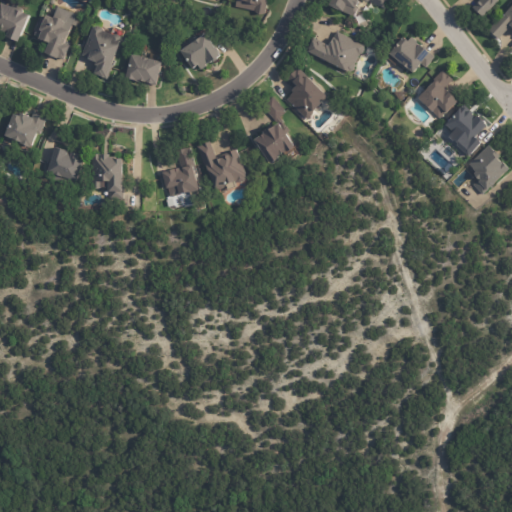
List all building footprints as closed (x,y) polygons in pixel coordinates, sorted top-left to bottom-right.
[(268,0),(266,13),(235,6),(236,0),(268,0)] [(387,0),(384,7),(368,0),(367,2),(361,0),(355,0),(352,6),(355,8),(352,15),(341,10),(340,12),(326,6),(328,0),(387,0)] [(500,0),(484,18),(473,8),(481,0),(500,0)] [(19,41),(8,36),(9,34),(0,30),(0,11),(4,2),(33,15),(21,42),(19,41)] [(78,19),(77,19),(82,22),(79,28),(75,26),(74,30),(75,31),(69,45),(73,47),(69,56),(68,56),(66,61),(49,52),(53,43),(36,35),(45,16),(50,19),(52,15),(57,17),(61,6),(79,15),(78,19)] [(511,24),(500,38),(490,29),(503,13),(504,14),(507,10),(510,12),(511,9),(511,24)] [(114,34),(120,36),(120,35),(128,39),(128,46),(112,80),(101,75),(104,67),(102,66),(103,63),(93,59),(86,56),(99,28),(102,27),(106,27),(108,28),(110,32),(114,34)] [(363,45),(364,46),(360,54),(359,53),(349,74),(343,70),(342,71),(305,53),(307,51),(305,50),(310,38),(325,46),(327,41),(329,42),(331,39),(332,39),(335,32),(363,45)] [(212,39),(223,58),(201,72),(198,68),(194,71),(182,52),(209,35),(212,39)] [(415,38),(417,40),(416,41),(426,49),(430,52),(435,56),(428,67),(421,61),(412,72),(407,68),(406,69),(399,63),(400,62),(388,53),(401,36),(408,41),(412,36),(415,38)] [(141,55),(167,62),(160,85),(159,84),(158,86),(142,81),(142,83),(134,80),(134,79),(129,78),(137,54),(141,55)] [(330,100),(326,103),(327,105),(319,114),(313,108),(312,109),(313,111),(314,110),(317,113),(309,121),(290,100),(297,93),(297,92),(300,89),(290,79),(302,68),(312,79),(313,77),(332,98),(330,100)] [(452,80),(445,88),(448,91),(447,92),(453,98),(456,101),(446,112),(447,113),(441,119),(433,112),(432,113),(417,99),(443,70),(453,79),(452,80)] [(280,114),(277,110),(273,113),(267,106),(278,97),(290,113),(288,115),(285,112),(281,115),(280,114)] [(285,113),(280,105),(268,112),(274,121),(285,113)] [(471,109),(478,115),(479,113),(483,116),(482,118),(488,123),(470,144),(447,124),(462,107),(463,108),(466,105),(471,109)] [(46,117),(49,118),(40,135),(39,135),(33,147),(31,146),(30,147),(7,136),(17,114),(23,116),(25,113),(34,117),(36,112),(46,117)] [(300,151),(288,159),(287,156),(282,159),(284,162),(275,168),(259,142),(268,137),(267,135),(273,131),(274,132),(284,126),(300,151)] [(213,144),(220,162),(235,157),(234,153),(239,151),(250,179),(249,180),(250,182),(246,184),(244,184),(242,184),(219,193),(210,168),(207,169),(199,148),(213,142),(213,144)] [(496,149),(501,154),(498,158),(501,161),(503,160),(510,167),(485,194),(475,185),(479,181),(473,175),(475,172),(470,166),(490,144),(496,149)] [(72,151),(73,149),(84,154),(83,159),(88,161),(80,183),(51,172),(61,146),(72,151)] [(197,166),(204,193),(182,199),(182,197),(171,199),(169,190),(170,190),(165,175),(182,170),(177,153),(192,149),(197,166)] [(108,156),(118,156),(117,157),(124,158),(124,159),(132,160),(130,193),(129,193),(129,200),(116,199),(117,183),(97,181),(99,155),(108,156)]
